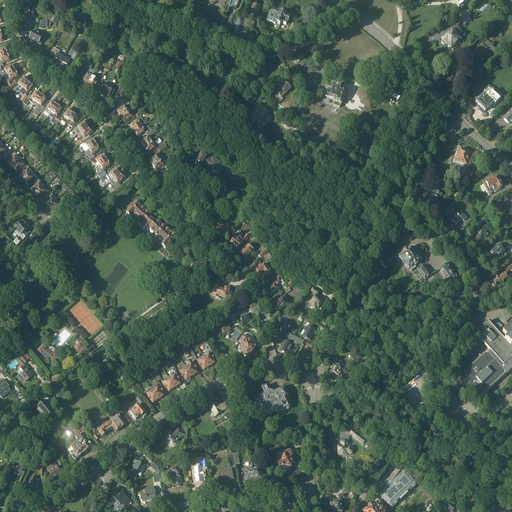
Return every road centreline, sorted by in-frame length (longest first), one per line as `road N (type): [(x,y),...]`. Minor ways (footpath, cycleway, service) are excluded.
road 1 (residential): [(274,367),(251,281),(159,200),(101,114),(26,61),(9,0)]
road 2 (unclassified): [(321,371),(370,230),(395,191)]
road 3 (unclassified): [(314,401),(354,374),(391,326),(467,298)]
road 4 (residential): [(125,445),(207,387),(274,367)]
road 5 (unclassified): [(467,298),(477,274),(395,191)]
road 6 (residential): [(161,511),(234,495),(286,495)]
